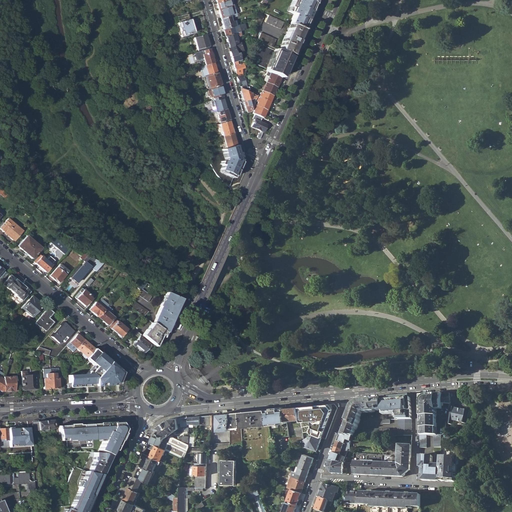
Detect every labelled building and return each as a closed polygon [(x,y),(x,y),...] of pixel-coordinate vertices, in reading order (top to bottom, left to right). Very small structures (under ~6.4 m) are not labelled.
[(217,9),(229,6),(228,0),(226,1),(216,4),(217,9)] [(302,31),(314,4),(305,0),(292,0),(287,12),(293,15),(289,25),(290,25),(302,31)] [(220,18),(234,14),(232,5),(229,6),(217,9),(220,18)] [(178,16),(180,22),(189,19),(188,13),(178,16)] [(250,37),(253,38),(264,14),(261,13),(250,37)] [(223,29),(235,26),(233,21),(231,21),(230,18),(237,16),(236,14),(234,14),(220,18),(223,29)] [(264,23),(280,30),(283,22),(268,16),(264,23)] [(176,23),(180,37),(193,34),(189,19),(180,22),(176,23)] [(235,32),(238,31),(237,27),(237,25),(235,26),(223,29),(225,36),(235,33),(235,32)] [(282,43),(279,50),(290,55),(302,31),(298,29),(290,25),(287,33),(286,32),(281,42),(282,43)] [(236,36),(235,33),(225,36),(226,42),(230,41),(230,43),(234,42),(234,40),(235,40),(234,36),(236,36)] [(256,40),(272,47),(275,40),(260,33),(256,40)] [(193,38),(196,49),(208,46),(205,34),(193,38)] [(236,61),(240,60),(238,54),(244,52),(241,42),(236,43),(235,44),(232,46),(232,47),(228,48),(232,62),(236,61)] [(267,72),(280,78),(290,55),(279,50),(275,48),(274,50),(264,46),(261,51),(255,49),(252,56),(258,59),(255,64),(266,69),(265,71),(267,72)] [(201,55),(204,65),(213,63),(209,49),(194,53),(193,53),(194,57),(201,55)] [(232,62),(236,77),(243,75),(243,74),(244,73),(244,71),(242,64),(237,65),(236,61),(232,62)] [(201,72),(203,77),(215,73),(213,63),(204,65),(205,70),(201,72)] [(280,78),(267,72),(265,75),(268,77),(265,82),(276,87),(280,78)] [(215,73),(203,77),(206,89),(209,88),(219,85),(215,73)] [(238,87),(246,90),(248,90),(248,87),(247,87),(243,74),(243,75),(236,77),(238,87)] [(278,98),(282,90),(276,87),(265,82),(262,81),(258,90),(261,91),(272,96),(278,98)] [(209,88),(211,98),(221,95),(219,85),(209,88)] [(239,88),(242,99),(255,96),(252,94),(247,95),(247,94),(247,92),(239,88)] [(258,97),(269,102),(272,96),(261,91),(260,93),(259,93),(257,97),(258,97)] [(209,110),(210,113),(216,112),(225,109),(221,95),(211,98),(212,100),(212,101),(210,102),(210,105),(213,104),(214,109),(209,110)] [(242,99),(245,113),(249,112),(255,96),(242,99)] [(269,102),(258,97),(257,100),(256,100),(255,101),(256,102),(255,105),(266,110),(269,102)] [(261,118),(262,118),(266,110),(255,105),(254,107),(253,107),(252,109),(253,110),(252,113),(254,115),(261,118)] [(216,112),(219,123),(228,120),(225,109),(216,112)] [(261,118),(254,115),(252,119),(254,119),(251,127),(260,131),(259,133),(258,133),(255,139),(260,139),(266,125),(260,122),(261,118)] [(220,130),(222,136),(232,133),(229,121),(217,125),(218,130),(220,130)] [(222,136),(225,148),(235,146),(232,133),(222,136)] [(227,186),(239,160),(235,146),(225,148),(218,150),(211,152),(212,154),(210,157),(209,161),(208,161),(215,175),(221,182),(224,184),(227,186)] [(0,194),(3,197),(9,196),(0,188),(0,194)] [(288,204),(293,204),(296,206),(298,204),(295,202),(292,196),(288,196),(285,199),(288,204)] [(0,227),(0,229),(13,241),(22,231),(7,219),(0,227)] [(17,246),(31,258),(40,248),(26,236),(17,246)] [(56,254),(60,258),(69,248),(67,247),(55,236),(49,242),(59,250),(56,254)] [(33,261),(44,272),(51,264),(39,254),(33,261)] [(82,260),(84,262),(89,266),(95,271),(102,263),(86,255),(82,260)] [(75,282),(89,266),(84,262),(70,278),(75,282)] [(54,278),(58,282),(68,271),(59,264),(49,275),(53,279),(54,278)] [(2,284),(11,292),(19,284),(9,275),(2,284)] [(136,287),(140,291),(142,288),(147,283),(142,281),(136,287)] [(11,292),(21,300),(28,292),(19,284),(11,292)] [(168,293),(180,298),(183,292),(171,287),(168,293)] [(73,297),(84,306),(91,298),(86,294),(87,293),(88,291),(85,288),(83,290),(81,288),(73,297)] [(137,294),(148,301),(151,295),(142,288),(140,291),(137,294)] [(162,330),(165,332),(180,298),(168,293),(167,292),(152,323),(162,330)] [(21,308),(31,317),(41,306),(37,303),(38,302),(31,296),(21,308)] [(127,305),(143,316),(148,311),(132,300),(127,305)] [(88,309),(97,317),(104,309),(95,302),(88,309)] [(39,326),(44,331),(52,322),(47,318),(51,313),(46,308),(33,323),(39,327),(39,326)] [(97,317),(106,325),(113,317),(104,309),(97,317)] [(108,327),(120,337),(126,329),(115,319),(108,327)] [(142,335),(155,346),(161,335),(163,336),(165,332),(162,330),(152,323),(151,322),(142,335)] [(51,336),(59,343),(62,340),(61,339),(65,335),(68,338),(73,331),(63,323),(51,336)] [(135,333),(137,335),(139,336),(140,334),(132,327),(127,332),(133,337),(135,333)] [(150,346),(139,336),(136,340),(135,338),(132,341),(134,342),(132,344),(143,353),(146,350),(147,350),(150,346)] [(72,345),(86,357),(93,348),(80,337),(72,345)] [(42,354),(48,356),(50,351),(38,347),(34,351),(39,353),(42,354)] [(86,357),(99,369),(107,360),(93,348),(86,357)] [(104,384),(109,385),(110,384),(115,385),(116,380),(115,379),(118,370),(111,364),(110,369),(106,369),(105,375),(106,375),(104,384)] [(84,368),(78,366),(79,373),(80,387),(95,386),(94,379),(88,379),(88,381),(85,381),(84,368)] [(51,374),(51,389),(59,388),(58,378),(56,378),(55,369),(50,369),(51,374)] [(22,389),(22,390),(37,389),(36,388),(37,388),(36,375),(25,376),(25,373),(20,373),(21,389),(22,389)] [(73,386),(73,387),(80,387),(79,373),(71,374),(71,373),(65,374),(65,379),(67,379),(68,386),(73,386)] [(3,391),(15,391),(15,380),(15,376),(3,377),(3,380),(3,381),(3,391)] [(443,394),(444,405),(451,404),(450,393),(443,394)] [(443,409),(444,405),(443,394),(427,395),(427,396),(423,397),(422,398),(422,402),(420,402),(421,409),(421,416),(421,421),(421,435),(426,435),(427,435),(435,435),(437,435),(438,410),(443,409)] [(409,397),(383,399),(383,410),(383,412),(385,411),(386,414),(396,412),(397,420),(398,420),(412,420),(412,406),(411,398),(410,398),(410,397),(409,397)] [(353,406),(342,436),(353,436),(356,430),(357,430),(361,419),(360,419),(362,412),(365,412),(365,413),(376,412),(376,411),(383,410),(383,399),(359,401),(353,406)] [(299,407),(301,419),(316,418),(316,427),(313,434),(317,436),(322,437),(334,409),(331,404),(299,407)] [(286,418),(287,421),(301,419),(299,407),(285,408),(286,418)] [(455,421),(467,423),(470,410),(463,409),(462,409),(456,408),(451,407),(448,424),(454,425),(455,421)] [(270,431),(271,438),(283,437),(289,436),(287,421),(286,418),(285,408),(279,409),(266,410),(268,422),(270,431)] [(244,460),(246,462),(271,459),(270,431),(268,422),(266,410),(240,412),(243,444),(243,450),(244,460)] [(230,445),(243,444),(240,412),(231,413),(231,430),(230,443),(230,445)] [(216,431),(231,430),(231,413),(216,415),(216,431)] [(201,424),(201,426),(212,425),(212,415),(201,416),(201,424)] [(194,425),(194,426),(198,426),(198,424),(201,424),(201,416),(189,417),(190,425),(194,425)] [(177,418),(178,423),(181,423),(181,426),(188,426),(188,417),(177,418)] [(155,429),(163,440),(175,431),(178,428),(178,423),(177,418),(169,419),(156,428),(155,429)] [(34,431),(59,428),(58,426),(58,420),(53,420),(38,422),(38,420),(32,421),(34,431)] [(398,420),(398,436),(412,436),(412,420),(398,420)] [(59,428),(60,441),(73,440),(73,441),(101,439),(103,441),(98,450),(104,452),(106,452),(110,454),(110,455),(112,449),(114,450),(121,438),(124,429),(121,422),(58,426),(59,428)] [(18,444),(18,445),(25,445),(25,442),(30,442),(28,427),(7,429),(8,445),(18,444)] [(289,438),(291,447),(300,442),(304,440),(303,433),(302,427),(296,428),(297,437),(289,438)] [(0,447),(8,447),(8,445),(7,429),(0,428),(0,447)] [(166,449),(184,458),(186,453),(190,448),(190,445),(171,437),(169,443),(168,442),(167,445),(162,443),(163,440),(155,429),(150,442),(166,449)] [(304,440),(300,442),(302,446),(305,444),(307,445),(317,449),(322,437),(317,436),(313,434),(312,435),(304,440)] [(434,448),(442,448),(442,435),(437,435),(435,435),(434,448)] [(440,465),(439,481),(446,481),(446,482),(456,482),(457,457),(458,450),(448,450),(448,447),(445,447),(446,439),(448,439),(448,435),(446,435),(442,435),(442,448),(441,456),(440,465)] [(335,446),(342,449),(344,445),(349,447),(353,436),(342,436),(339,436),(335,446)] [(161,461),(166,449),(150,442),(148,447),(153,449),(150,456),(159,460),(161,461)] [(382,476),(403,477),(410,470),(412,445),(397,444),(396,451),(391,455),(382,455),(382,476)] [(330,461),(340,462),(343,456),(345,456),(347,451),(342,449),(335,446),(330,461)] [(101,475),(110,454),(106,452),(104,452),(95,453),(93,462),(88,472),(94,473),(101,475)] [(145,467),(154,471),(159,460),(150,456),(145,453),(143,457),(148,460),(145,467)] [(199,463),(207,463),(207,453),(199,453),(199,463)] [(304,453),(299,466),(309,470),(314,457),(304,453)] [(353,474),(382,476),(382,455),(355,453),(354,463),(353,474)] [(439,481),(440,465),(432,464),(433,456),(420,456),(420,467),(422,467),(422,481),(439,481)] [(223,484),(236,484),(236,460),(223,460),(223,484)] [(332,473),(343,474),(343,462),(340,462),(330,461),(327,467),(332,473)] [(193,466),(192,475),(196,475),(195,487),(198,487),(198,483),(198,479),(206,479),(207,463),(201,463),(195,463),(193,463),(193,466)] [(297,466),(295,471),(307,476),(309,470),(299,466),(297,466)] [(145,467),(140,479),(142,480),(150,484),(155,472),(154,471),(145,467)] [(29,481),(28,471),(17,472),(17,477),(13,478),(13,484),(27,484),(27,496),(34,495),(33,481),(29,481)] [(291,476),(305,481),(307,476),(295,471),(293,471),(291,476)] [(0,484),(9,484),(8,472),(0,472),(0,484)] [(94,473),(88,472),(68,511),(83,511),(101,475),(94,473)] [(129,488),(137,491),(142,480),(140,479),(134,476),(129,488)] [(291,489),(301,493),(305,481),(291,476),(287,487),(291,489)] [(245,492),(248,499),(260,494),(257,487),(245,492)] [(329,501),(332,502),(334,496),(337,496),(339,491),(328,487),(325,495),(321,493),(319,497),(329,501)] [(124,499),(135,504),(141,493),(137,491),(129,488),(124,499)] [(301,493),(291,489),(286,500),(297,504),(301,493)] [(356,492),(351,492),(351,491),(347,491),(346,494),(345,499),(344,504),(358,504),(360,495),(361,492),(356,491),(356,492)] [(371,511),(409,511),(409,507),(420,507),(420,494),(361,492),(360,495),(358,504),(358,505),(372,505),(371,511)] [(179,511),(185,511),(186,498),(192,498),(192,495),(188,495),(186,495),(180,495),(180,498),(180,511),(179,511)] [(315,510),(321,511),(324,511),(327,506),(329,501),(319,497),(315,510)] [(179,511),(180,511),(180,498),(175,498),(175,511),(173,511),(172,511),(179,511)] [(122,511),(144,511),(146,509),(135,504),(124,499),(119,510),(122,511)] [(282,511),(294,511),(297,504),(286,500),(282,511)] [(195,507),(197,510),(205,505),(203,502),(195,507)]
